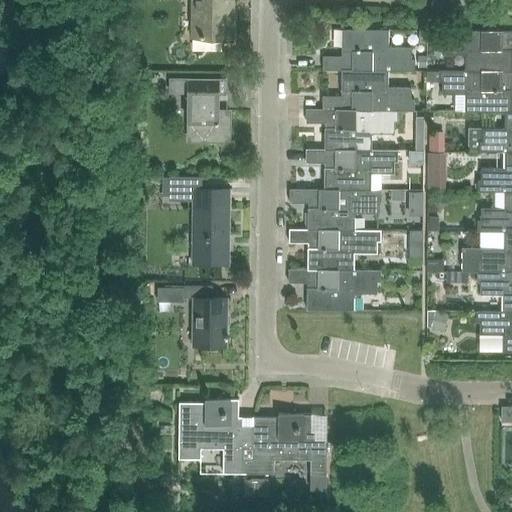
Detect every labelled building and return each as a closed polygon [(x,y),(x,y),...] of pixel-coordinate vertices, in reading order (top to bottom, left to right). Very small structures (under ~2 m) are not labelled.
[(218,46),(220,44),(220,39),(230,39),(230,0),(192,0),(193,39),(200,39),(200,43),(202,46),(218,46)] [(388,47),(388,31),(388,29),(341,29),(341,56),(322,56),(322,70),(340,70),(341,70),(387,71),(414,71),(414,59),(411,59),(411,47),(388,47)] [(511,44),(511,30),(438,30),(438,42),(442,42),(441,54),(465,54),(464,70),(465,71),(511,71),(511,45),(511,44)] [(387,87),(387,71),(341,70),(340,70),(340,96),(322,96),(322,109),(322,110),(397,110),(397,111),(413,111),(413,99),(410,99),(410,87),(387,87)] [(465,71),(464,70),(438,70),(438,82),(441,82),(441,94),(464,94),(464,111),(504,111),(511,111),(511,110),(511,85),(511,84),(511,70),(511,71),(465,71)] [(225,93),(225,83),(225,79),(169,79),(169,93),(187,93),(187,122),(189,122),(189,139),(208,139),(208,141),(229,141),(229,110),(217,110),(217,93),(225,93)] [(322,110),(322,109),(305,109),(305,123),(324,123),(324,149),(324,150),(370,150),(370,149),(370,133),(394,133),(394,121),(397,121),(397,111),(397,110),(322,110)] [(511,110),(511,111),(504,111),(504,128),(481,127),(481,139),(477,139),(477,151),(504,152),(504,151),(511,151),(511,110)] [(324,150),(324,149),(305,149),(305,163),(324,163),(323,189),(370,190),(370,189),(370,173),(393,173),(393,161),(397,161),(397,149),(370,149),(370,150),(324,150)] [(511,151),(504,151),(504,152),(503,168),(480,167),(480,180),(477,180),(477,191),(503,191),(511,191),(511,151)] [(229,189),(201,189),(201,177),(169,176),(168,201),(192,201),(191,264),(228,264),(229,189)] [(370,190),(323,189),(289,189),(288,203),(307,203),(307,229),(307,230),(353,230),(353,229),(353,213),(377,213),(377,201),(380,201),(380,189),(370,189),(370,190)] [(511,191),(503,191),(503,208),(480,207),(480,219),(477,219),(476,231),(503,232),(503,231),(511,231),(511,191)] [(307,230),(307,229),(288,229),(288,243),(307,243),(306,269),(353,270),(353,269),(353,253),(376,254),(376,241),(380,241),(380,229),(353,229),(353,230),(307,230)] [(511,231),(503,231),(503,232),(503,248),(462,247),(461,271),(476,271),(511,271),(511,231)] [(353,270),(306,269),(288,269),(288,283),(306,283),(306,310),(353,310),(353,293),(376,293),(376,281),(379,281),(380,270),(353,269),(353,270)] [(511,271),(476,271),(476,282),(479,282),(479,294),(502,295),(502,311),(511,311),(511,271)] [(211,298),(212,288),(212,286),(184,286),(183,298),(194,298),(193,346),(225,346),(225,298),(211,298)] [(511,311),(502,311),(475,310),(475,322),(479,322),(479,334),(502,334),(502,352),(511,351),(511,311)] [(186,336),(188,317),(177,316),(175,335),(186,336)] [(366,340),(360,356),(369,360),(375,344),(366,340)] [(238,427),(238,417),(238,400),(204,400),(204,403),(179,403),(178,459),(201,460),(201,446),(226,446),(226,473),(243,473),(243,450),(252,450),(252,427),(238,427)] [(311,439),(311,415),(311,414),(277,414),(277,417),(252,417),(252,427),(252,450),(243,450),(243,473),(274,474),(274,460),(309,460),(309,474),(326,474),(326,439),(311,439)]
